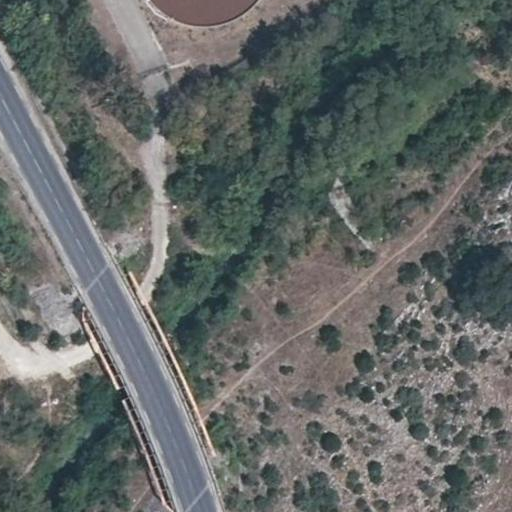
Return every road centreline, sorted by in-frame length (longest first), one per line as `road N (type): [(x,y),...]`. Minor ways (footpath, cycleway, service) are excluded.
road 1 (unclassified): [(0,337),(9,359),(39,366),(70,356),(99,342),(145,284),(159,148),(150,90),(116,0)]
road 2 (primary): [(201,511),(154,393),(0,96)]
